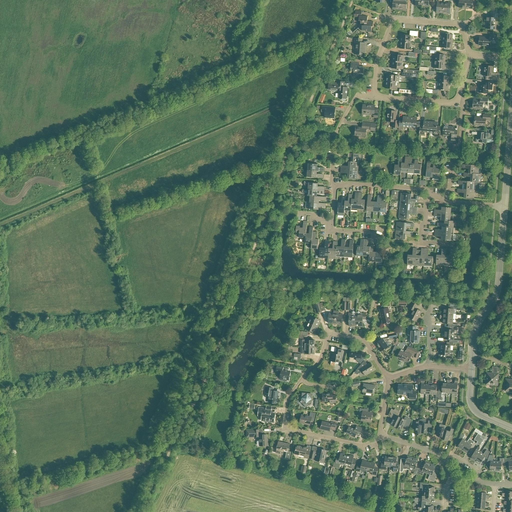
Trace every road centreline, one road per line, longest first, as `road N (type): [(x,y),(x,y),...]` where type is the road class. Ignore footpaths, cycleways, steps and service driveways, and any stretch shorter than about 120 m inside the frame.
road 1 (track): [(174,442),(351,0)]
road 2 (residential): [(381,434),(360,445),(285,424),(289,395),(320,360),(327,335),(364,340)]
road 3 (residential): [(373,96),(379,53),(395,19),(463,24),(469,54)]
road 4 (unclassified): [(473,355),(475,330),(497,288),(504,206)]
